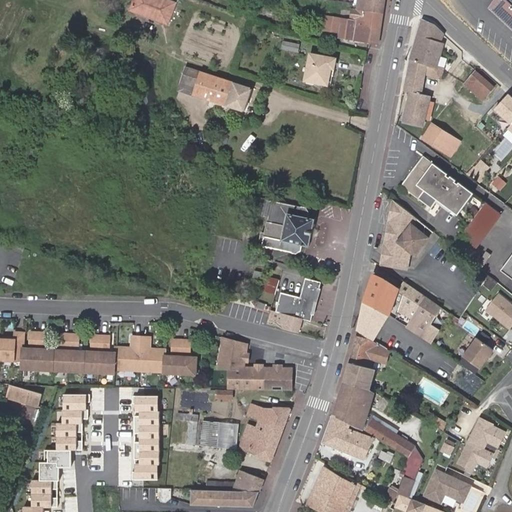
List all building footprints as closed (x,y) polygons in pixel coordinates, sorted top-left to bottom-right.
[(175,3),(167,0),(135,0),(131,10),(167,23),(175,3)] [(262,0),(251,0),(249,7),(272,16),(276,5),(262,0)] [(357,0),(356,9),(380,13),(383,14),(385,0),(357,0)] [(511,0),(494,0),(491,3),(511,22),(511,0)] [(380,13),(356,9),(355,20),(354,25),(381,29),(383,14),(380,13)] [(347,39),(350,19),(326,16),(324,31),(338,33),(338,37),(347,39)] [(354,25),(355,20),(350,19),(347,39),(379,44),(381,29),(354,25)] [(441,42),(443,34),(433,24),(422,19),(410,60),(409,60),(403,90),(410,91),(403,122),(423,126),(425,119),(430,120),(435,103),(429,102),(430,96),(421,94),(425,74),(441,79),(444,68),(437,66),(444,43),(441,42)] [(300,44),(284,41),(282,49),(298,52),(300,44)] [(336,58),(311,53),(305,81),(327,85),(331,68),(334,69),(336,58)] [(196,86),(193,94),(244,111),(252,88),(186,67),(182,81),(196,86)] [(476,70),(464,83),(483,100),(495,87),(476,70)] [(196,86),(182,81),(179,89),(193,94),(196,86)] [(511,96),(508,93),(493,109),(511,125),(508,128),(511,130),(511,96)] [(460,141),(432,123),(423,138),(451,156),(460,141)] [(448,174),(424,157),(403,186),(431,207),(437,200),(458,215),(474,194),(460,183),(458,185),(455,183),(456,181),(451,176),(449,178),(446,176),(448,174)] [(481,161),(474,168),(482,175),(488,168),(481,161)] [(482,175),(474,168),(469,174),(477,181),(482,175)] [(493,184),(500,191),(506,185),(498,178),(493,184)] [(251,214),(260,215),(267,217),(261,247),(295,254),(302,249),(303,244),(309,245),(314,219),(308,218),(309,212),(305,206),(254,196),(251,214)] [(391,234),(385,256),(399,264),(410,266),(412,251),(417,255),(430,238),(426,234),(427,226),(395,200),(393,209),(401,222),(391,234)] [(502,214),(486,203),(459,238),(475,251),(502,214)] [(401,222),(393,209),(384,255),(385,256),(391,234),(401,222)] [(511,255),(501,270),(511,278),(511,255)] [(262,273),(255,271),(254,278),(261,280),(262,273)] [(400,289),(375,273),(364,301),(389,316),(400,289)] [(280,279),(270,276),(266,291),(275,294),(280,279)] [(303,319),(312,321),(322,283),(307,278),(302,297),(298,296),(282,292),(277,311),(303,319)] [(495,284),(488,278),(484,283),(491,289),(495,284)] [(442,307),(405,281),(400,289),(407,293),(401,310),(413,318),(407,327),(423,337),(432,342),(440,328),(432,323),(442,307)] [(511,325),(511,304),(498,293),(486,309),(510,328),(511,325)] [(252,295),(249,297),(255,307),(270,311),(271,306),(257,302),(252,295)] [(389,316),(364,301),(357,329),(375,341),(389,316)] [(299,332),(303,319),(277,311),(273,309),(272,309),(268,323),(272,324),(299,332)] [(490,334),(481,329),(478,334),(486,339),(490,334)] [(0,340),(0,339),(0,360),(23,361),(23,349),(24,334),(16,333),(15,340),(0,340)] [(23,349),(23,361),(23,369),(38,370),(40,334),(31,333),(31,349),(23,349)] [(40,334),(38,370),(54,371),(54,350),(47,350),(48,334),(40,334)] [(54,350),(54,371),(69,371),(71,336),(62,335),(61,351),(54,350)] [(494,345),(477,335),(464,354),(482,365),(494,345)] [(71,336),(69,371),(85,372),(86,352),(79,352),(79,336),(71,336)] [(350,359),(344,379),(365,387),(370,389),(376,369),(371,368),(372,360),(386,364),(389,351),(387,350),(387,348),(384,345),(373,342),(370,341),(370,342),(367,341),(368,339),(356,336),(350,359)] [(86,352),(85,372),(101,373),(102,337),(93,337),(93,352),(86,352)] [(102,337),(101,373),(116,373),(116,370),(117,354),(110,353),(110,338),(102,337)] [(117,354),(116,370),(141,371),(142,338),(133,338),(133,349),(133,354),(127,354),(127,349),(117,349),(117,354)] [(142,338),(141,371),(165,372),(166,356),(166,351),(156,351),(156,355),(150,355),(150,350),(151,339),(142,338)] [(229,389),(232,389),(235,389),(291,391),(291,369),(282,369),(275,369),(262,369),(255,369),(244,369),(245,361),(246,354),(247,345),(223,339),(217,369),(228,369),(229,389)] [(166,356),(165,372),(165,374),(181,375),(182,342),(174,341),(174,357),(166,356)] [(182,342),(181,375),(197,375),(197,358),(191,358),(191,342),(182,342)] [(372,405),(376,392),(374,391),(370,389),(365,387),(344,379),(340,392),(337,401),(335,407),(333,413),(350,423),(364,430),(369,413),(372,405)] [(42,395),(11,385),(7,397),(39,407),(42,395)] [(232,401),(232,389),(229,389),(210,389),(210,399),(215,399),(215,401),(232,401)] [(87,394),(64,394),(64,424),(58,424),(57,449),(45,449),(44,462),(41,462),(41,480),(33,480),(33,507),(24,507),(23,511),(44,511),(44,507),(58,507),(58,480),(60,480),(60,467),(72,467),(72,450),(82,450),(83,418),(88,418),(88,409),(87,409),(87,394)] [(160,396),(136,396),(135,413),(139,413),(139,416),(135,416),(135,433),(139,433),(139,442),(135,442),(135,459),(139,459),(139,462),(135,462),(135,479),(159,480),(160,396)] [(254,405),(262,408),(265,400),(256,398),(254,405)] [(274,409),(262,408),(254,405),(252,404),(248,415),(259,419),(256,427),(248,424),(239,448),(258,454),(257,456),(272,461),(291,410),(289,408),(274,407),(274,409)] [(187,415),(177,414),(177,420),(198,422),(199,416),(193,415),(193,411),(188,410),(187,415)] [(448,422),(429,411),(426,417),(429,419),(428,421),(444,430),(448,422)] [(350,423),(333,413),(324,442),(364,458),(373,438),(348,429),(350,423)] [(481,418),(458,463),(473,471),(477,462),(487,467),(493,454),(483,449),(487,442),(498,447),(505,432),(492,426),(493,424),(481,418)] [(398,493),(400,494),(409,497),(423,460),(416,446),(372,419),(365,430),(409,458),(405,469),(407,471),(402,484),(399,491),(398,493)] [(238,425),(225,424),(203,423),(201,447),(223,448),(237,449),(238,425)] [(455,443),(446,439),(441,451),(449,455),(455,443)] [(204,453),(203,464),(215,465),(216,454),(204,453)] [(440,463),(425,495),(441,502),(445,493),(463,502),(471,486),(447,475),(450,468),(448,467),(440,463)] [(335,473),(325,467),(307,504),(326,511),(343,511),(356,485),(343,477),(342,479),(334,475),(335,473)] [(234,490),(260,491),(265,479),(241,470),(239,475),(234,490)] [(173,488),(159,487),(159,495),(164,501),(167,501),(172,498),(173,488)] [(193,488),(192,503),(255,505),(260,491),(234,490),(233,490),(193,488)] [(398,493),(399,491),(392,488),(388,499),(392,501),(395,503),(398,493)] [(446,511),(422,502),(409,497),(400,494),(396,506),(410,511),(447,511),(446,511)]
